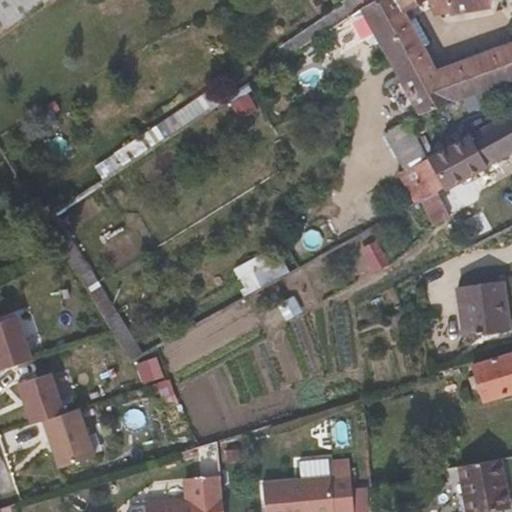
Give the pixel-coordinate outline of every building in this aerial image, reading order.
[(365,7),(367,4),(364,0),(347,0),(345,2),(347,4),(353,15),(365,7)] [(411,19),(405,9),(400,0),(373,0),(367,4),(365,7),(353,15),(356,17),(366,35),(370,37),(379,32),(395,63),(426,46),(411,19)] [(411,6),(421,0),(400,0),(405,9),(411,6)] [(457,10),(454,0),(439,0),(445,12),(457,10)] [(492,3),(492,0),(454,0),(457,10),(491,4),(492,3)] [(289,58),(353,15),(347,4),(281,47),(289,58)] [(457,13),(489,7),(491,4),(457,10),(457,13)] [(417,16),(411,6),(405,9),(411,19),(417,16)] [(472,95),(511,80),(511,44),(460,64),(472,95)] [(402,75),(432,57),(426,46),(395,63),(402,75)] [(456,100),(440,72),(432,57),(402,75),(403,77),(392,83),(391,85),(409,118),(456,100)] [(472,95),(460,64),(440,72),(456,100),(472,95)] [(202,93),(95,168),(104,181),(211,106),(202,93)] [(446,189),(511,154),(511,113),(430,157),(446,189)] [(446,189),(430,157),(429,152),(410,120),(388,131),(409,171),(425,200),(441,192),(446,189)] [(59,165),(74,157),(63,134),(48,141),(59,165)] [(373,228),(425,200),(409,171),(404,171),(355,197),(373,228)] [(453,215),(441,192),(425,200),(437,223),(453,215)] [(301,237),(310,253),(326,243),(317,227),(301,237)] [(374,232),(340,244),(353,279),(387,267),(374,232)] [(243,292),(289,277),(281,252),(235,267),(243,292)] [(102,315),(113,308),(97,279),(85,285),(102,315)] [(511,330),(511,328),(505,280),(462,286),(468,336),(511,330)] [(296,297),(278,303),(285,321),(302,314),(296,297)] [(129,360),(142,352),(117,312),(104,321),(129,360)] [(0,374),(33,365),(19,316),(0,321),(0,374)] [(511,393),(511,352),(476,364),(475,362),(441,373),(444,379),(477,369),(488,401),(511,393)] [(18,384),(30,428),(43,424),(56,469),(110,454),(96,405),(66,413),(55,374),(18,384)] [(485,511),(509,508),(503,479),(507,478),(503,457),(446,468),(453,500),(458,499),(466,497),(468,511),(485,511)] [(357,476),(355,458),(333,461),(335,478),(357,476)] [(208,511),(207,497),(209,497),(207,475),(189,477),(190,500),(148,504),(148,511),(208,511)] [(226,511),(224,475),(207,475),(209,497),(207,497),(208,511),(226,511)] [(359,511),(357,476),(335,478),(266,485),(267,511),(359,511)] [(468,511),(466,497),(458,499),(460,511),(468,511)]
